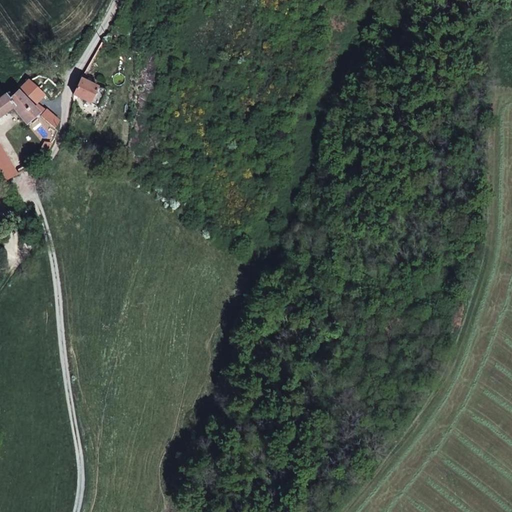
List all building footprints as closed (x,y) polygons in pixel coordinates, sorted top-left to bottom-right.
[(29,79),(16,92),(32,107),(44,95),(29,79)] [(98,87),(81,79),(73,95),(90,103),(98,87)] [(0,118),(14,109),(28,125),(40,114),(32,107),(16,92),(8,99),(6,95),(0,98),(0,118)] [(47,109),(41,115),(55,128),(59,121),(47,109)] [(0,175),(4,182),(17,175),(0,145),(0,175)]
